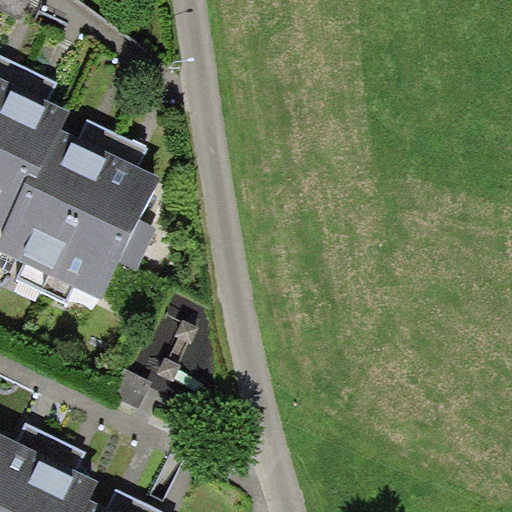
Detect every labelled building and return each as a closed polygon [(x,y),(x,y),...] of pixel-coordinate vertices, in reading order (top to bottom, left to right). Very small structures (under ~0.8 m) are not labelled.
[(32,0),(0,0),(0,7),(24,18),(32,0)] [(0,161),(29,103),(0,89),(0,161)] [(29,103),(0,161),(0,232),(25,245),(83,129),(29,103)] [(120,168),(75,145),(25,245),(16,261),(61,284),(120,168)] [(120,168),(61,284),(105,307),(122,274),(136,281),(159,236),(145,229),(165,190),(120,168)] [(164,395),(130,379),(120,401),(154,417),(164,395)] [(0,511),(38,511),(64,456),(29,440),(20,459),(2,452),(0,456),(0,511)] [(64,456),(38,511),(94,511),(103,493),(83,483),(91,468),(64,456)] [(147,511),(103,493),(94,511),(147,511)]
